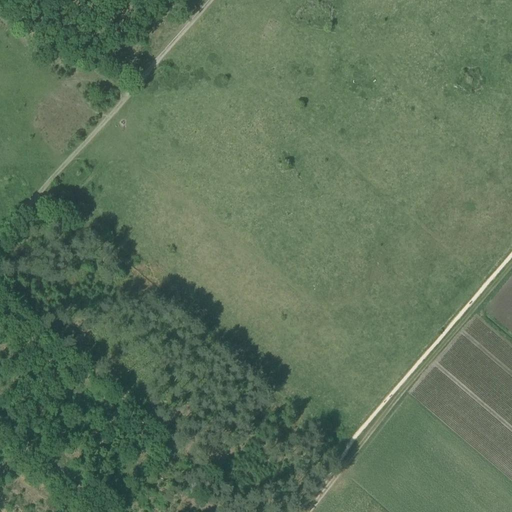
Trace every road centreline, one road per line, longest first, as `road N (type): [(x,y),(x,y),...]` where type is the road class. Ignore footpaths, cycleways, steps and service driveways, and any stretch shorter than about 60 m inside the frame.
road 1 (track): [(307,511),(511,264)]
road 2 (track): [(0,236),(211,0)]
road 3 (track): [(0,427),(96,511)]
